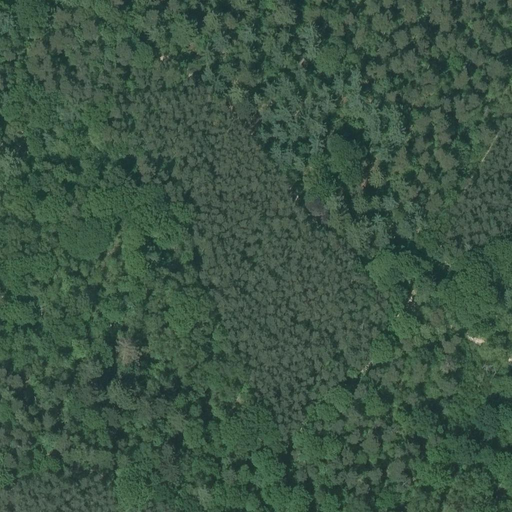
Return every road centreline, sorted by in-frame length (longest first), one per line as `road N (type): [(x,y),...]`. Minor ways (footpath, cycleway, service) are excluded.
road 1 (track): [(511,361),(380,284),(322,232),(179,67),(49,0)]
road 2 (track): [(199,511),(219,507),(242,485),(414,305)]
road 3 (track): [(0,490),(61,470),(96,472),(180,511)]
